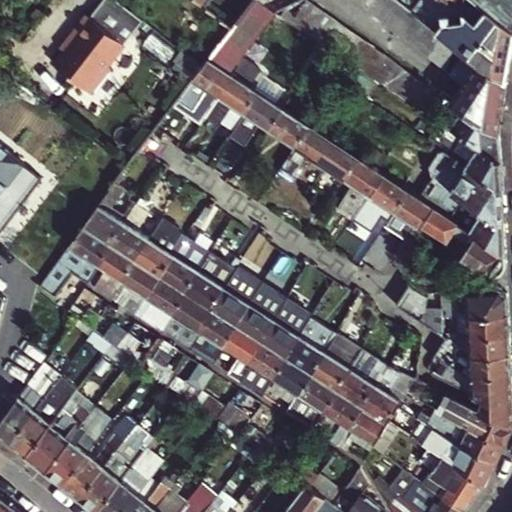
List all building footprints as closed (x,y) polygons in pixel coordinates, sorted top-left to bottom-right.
[(126,43),(125,43),(144,19),(120,0),(104,0),(91,16),(87,13),(70,34),(74,38),(66,49),(55,62),(93,91),(113,66),(110,64),(126,43)] [(253,0),(209,59),(231,73),(276,14),(257,0),(253,0)] [(428,112),(439,95),(385,52),(308,0),(303,0),(276,14),(428,112)] [(467,48),(441,29),(403,0),(358,0),(432,55),(463,83),(453,98),(451,102),(464,110),(500,133),(508,80),(467,48)] [(407,0),(509,79),(511,58),(511,26),(493,12),(484,23),(460,5),(464,0),(407,0)] [(511,26),(511,0),(478,0),(493,12),(511,26)] [(61,45),(66,49),(74,38),(70,34),(61,45)] [(209,89),(220,96),(234,75),(231,73),(209,59),(203,66),(178,99),(195,110),(209,89)] [(220,96),(246,113),(259,91),(234,75),(220,96)] [(451,102),(453,98),(442,90),(439,95),(451,102)] [(270,128),(284,107),(259,91),(246,113),(270,128)] [(270,128),(297,145),(310,124),(284,107),(270,128)] [(502,160),(500,133),(464,110),(452,128),(461,133),(469,138),(481,146),(502,160)] [(297,145),(321,161),(335,140),(310,124),(297,145)] [(449,151),(456,140),(443,132),(436,142),(449,151)] [(461,150),(464,145),(469,138),(461,133),(456,140),(449,151),(452,153),(456,147),(461,150)] [(346,178),(360,157),(335,140),(321,161),(346,178)] [(0,193),(24,162),(0,144),(0,193)] [(452,153),(503,186),(502,160),(481,146),(476,153),(464,145),(461,150),(456,147),(452,153)] [(505,222),(503,186),(452,153),(449,151),(441,153),(432,167),(434,177),(435,178),(434,181),(439,184),(428,201),(437,206),(450,215),(463,195),(472,201),(484,209),(505,222)] [(346,178),(371,194),(385,173),(360,157),(346,178)] [(397,210),(411,189),(385,173),(371,194),(397,210)] [(85,226),(111,242),(125,221),(122,219),(109,210),(113,204),(124,187),(115,181),(111,187),(112,188),(85,226)] [(423,227),(437,206),(428,201),(411,189),(397,210),(423,227)] [(484,209),(479,217),(467,209),(472,201),(463,195),(450,215),(507,251),(505,222),(484,209)] [(136,258),(150,237),(138,229),(150,211),(138,203),(135,208),(131,205),(128,209),(132,212),(129,216),(125,213),(122,219),(125,221),(111,242),(136,258)] [(125,213),(113,204),(109,210),(122,219),(125,213)] [(506,264),(507,251),(450,215),(437,206),(423,227),(421,230),(421,240),(421,243),(425,244),(426,242),(432,246),(437,239),(446,245),(445,247),(444,250),(444,252),(445,254),(446,256),(447,258),(449,259),(451,260),(453,261),(455,261),(457,261),(459,260),(461,258),(463,257),(478,267),(477,277),(493,276),(495,276),(498,275),(501,273),(503,272),(505,270),(506,268),(506,264)] [(136,258),(162,275),(175,253),(172,251),(175,245),(180,248),(183,244),(178,241),(181,237),(185,240),(188,236),(184,233),(170,224),(162,219),(150,237),(136,258)] [(40,287),(53,297),(79,262),(92,270),(96,273),(99,268),(95,266),(97,262),(98,262),(111,242),(85,226),(40,287)] [(421,240),(409,232),(400,245),(418,257),(421,249),(421,243),(421,240)] [(201,269),(200,269),(211,250),(188,236),(185,240),(181,237),(178,241),(183,244),(180,248),(175,245),(172,251),(175,253),(162,275),(187,291),(201,269)] [(112,296),(112,297),(124,279),(123,278),(136,258),(111,242),(98,262),(97,262),(95,266),(99,268),(102,264),(108,268),(96,286),(112,296)] [(418,257),(400,245),(395,254),(406,262),(411,254),(418,259),(418,257)] [(187,291),(212,307),(226,286),(222,283),(226,278),(231,281),(233,276),(228,273),(231,269),(236,272),(239,268),(238,267),(212,251),(211,250),(200,269),(201,269),(187,291)] [(147,294),(149,295),(162,275),(136,258),(123,278),(124,279),(112,297),(137,313),(140,315),(143,310),(139,306),(142,302),(146,305),(149,301),(144,298),(147,294)] [(162,329),(163,330),(187,291),(162,275),(149,295),(147,294),(144,298),(149,301),(152,297),(157,300),(145,318),(162,329)] [(227,286),(231,281),(226,278),(222,283),(226,286),(227,286)] [(443,315),(510,311),(509,294),(507,291),(505,289),(502,288),(500,288),(498,287),(443,291),(444,309),(439,309),(427,310),(427,293),(412,284),(399,305),(423,320),(443,333),(444,333),(443,315)] [(212,307),(237,323),(251,302),(227,286),(226,286),(212,307)] [(197,327),(199,328),(212,307),(187,291),(163,330),(188,346),(191,348),(194,342),(190,339),(192,335),(197,338),(200,334),(195,331),(197,327)] [(140,315),(145,318),(157,300),(152,297),(149,301),(146,305),(143,310),(140,315)] [(78,318),(94,329),(105,311),(94,303),(90,310),(74,298),(68,308),(80,316),(78,318)] [(237,323),(263,339),(276,318),(273,316),(251,302),(237,323)] [(225,344),(224,344),(237,323),(212,307),(199,328),(197,327),(195,331),(200,334),(203,330),(216,338),(208,351),(217,357),(225,344)] [(301,333),(306,325),(283,310),(281,313),(277,318),(301,333)] [(470,334),(511,332),(510,311),(443,315),(444,333),(470,331),(470,334)] [(313,372),(327,350),(323,348),(326,342),(331,345),(334,341),(329,338),(332,334),(337,337),(339,332),(321,321),(313,316),(312,315),(306,325),(301,333),(301,334),(288,355),(313,372)] [(95,330),(94,329),(78,318),(75,323),(91,335),(95,330)] [(301,334),(301,333),(277,318),(276,318),(263,339),(288,355),(301,334)] [(118,347),(128,332),(113,322),(104,336),(112,342),(118,347)] [(248,359),(249,360),(263,339),(237,323),(224,344),(225,344),(241,354),(229,372),(238,378),(242,380),(245,375),(241,371),(243,368),(248,371),(249,368),(250,367),(246,364),(248,359)] [(472,354),(511,352),(511,332),(470,334),(470,331),(444,333),(443,333),(448,336),(472,354)] [(133,357),(143,343),(128,332),(118,347),(133,357)] [(313,372),(338,388),(363,347),(339,332),(337,337),(332,334),(329,338),(334,341),(331,345),(326,342),(323,348),(327,350),(313,372)] [(473,374),(511,371),(511,356),(511,352),(472,354),(448,336),(437,353),(473,374)] [(275,377),(275,376),(288,355),(263,339),(249,360),(248,359),(246,364),(250,367),(253,362),(267,371),(263,377),(262,378),(271,384),(275,377)] [(126,366),(133,357),(118,347),(112,342),(105,352),(126,366)] [(338,388),(364,404),(378,383),(374,380),(361,372),(372,353),(363,347),(338,388)] [(511,423),(511,371),(473,374),(437,353),(432,360),(431,362),(430,365),(430,368),(431,371),(432,371),(433,372),(485,398),(482,403),(480,408),(511,423)] [(301,399),(296,396),(313,372),(288,355),(275,376),(275,377),(278,379),(274,386),(294,399),(294,400),(299,403),(301,399)] [(263,377),(267,371),(253,362),(250,367),(249,368),(263,377)] [(0,422),(0,431),(12,441),(61,375),(45,363),(10,410),(0,422)] [(391,416),(398,404),(402,398),(390,390),(402,371),(390,364),(387,369),(382,366),(380,370),(384,373),(381,378),(377,375),(374,380),(378,383),(364,404),(389,420),(391,416)] [(326,409),(325,408),(338,388),(313,372),(296,396),(301,399),(299,403),(294,400),(291,404),(296,407),(295,409),(292,413),(313,427),(315,428),(321,418),(326,409)] [(12,441),(27,454),(64,406),(57,401),(71,383),(61,375),(12,441)] [(263,394),(264,395),(271,384),(262,378),(255,389),(263,394)] [(350,424),(350,425),(364,404),(338,388),(325,408),(326,409),(343,421),(332,439),(339,443),(342,445),(346,440),(341,437),(344,433),(349,436),(351,431),(347,428),(350,424)] [(27,454),(47,470),(97,405),(77,389),(64,406),(27,454)] [(204,408),(218,418),(226,406),(203,390),(195,402),(204,408)] [(506,443),(511,430),(511,423),(480,408),(466,401),(458,416),(453,414),(452,417),(506,443)] [(242,435),(251,422),(253,419),(230,402),(219,419),(221,421),(240,434),(242,435)] [(0,409),(0,422),(10,410),(3,404),(0,409)] [(292,413),(295,409),(296,407),(291,404),(287,410),(288,411),(292,413)] [(358,430),(375,441),(389,420),(364,404),(350,425),(350,424),(347,428),(351,431),(349,436),(344,433),(341,437),(346,440),(349,443),(354,436),(358,430)] [(64,484),(89,452),(114,418),(97,405),(47,470),(64,484)] [(401,423),(391,416),(389,420),(375,441),(376,442),(374,444),(382,450),(401,423)] [(497,461),(506,443),(452,417),(451,419),(456,421),(448,436),(462,444),(497,461)] [(64,484),(81,497),(135,426),(126,420),(96,458),(89,452),(64,484)] [(274,443),(276,439),(251,422),(242,435),(256,445),(267,453),(274,443)] [(487,482),(497,461),(462,444),(448,436),(431,425),(422,437),(426,440),(487,482)] [(81,497),(98,511),(133,465),(144,450),(134,442),(138,438),(142,433),(135,426),(81,497)] [(376,442),(375,441),(358,430),(354,436),(372,447),(374,444),(376,442)] [(134,442),(144,450),(148,446),(138,438),(134,442)] [(487,482),(426,440),(416,453),(430,462),(420,476),(467,509),(487,482)] [(291,470),(298,460),(274,443),(267,453),(272,457),(288,469),(291,470)] [(278,483),(286,472),(288,469),(272,457),(262,470),(278,483)] [(149,470),(154,473),(161,463),(157,460),(149,470)] [(313,487),(320,476),(298,460),(291,470),(308,483),(313,487)] [(98,511),(99,511),(124,511),(139,493),(149,479),(145,475),(133,465),(98,511)] [(384,511),(387,508),(361,489),(368,478),(360,465),(343,489),(334,502),(346,511),(347,511),(384,511)] [(428,511),(464,511),(467,509),(420,476),(404,465),(399,472),(390,485),(403,494),(428,511)] [(145,475),(149,479),(154,473),(149,470),(145,475)] [(267,496),(274,502),(293,477),(286,472),(278,483),(267,496)] [(334,502),(343,489),(321,473),(320,476),(313,487),(334,502)] [(428,511),(403,494),(390,485),(387,483),(378,477),(374,477),(383,490),(396,511),(428,511)] [(124,511),(151,511),(165,494),(175,481),(171,478),(166,483),(162,480),(147,500),(139,493),(124,511)] [(179,511),(204,511),(218,494),(202,482),(182,508),(179,511)] [(344,511),(346,511),(334,502),(313,487),(308,483),(294,502),(307,511),(314,511),(317,509),(320,511),(344,511)] [(0,511),(3,511),(11,503),(0,493),(0,511)] [(151,511),(179,511),(182,508),(165,494),(151,511)] [(204,511),(229,511),(230,511),(220,504),(225,498),(219,494),(218,494),(204,511)] [(286,511),(307,511),(294,502),(286,511)] [(22,511),(11,503),(3,511),(22,511)]
